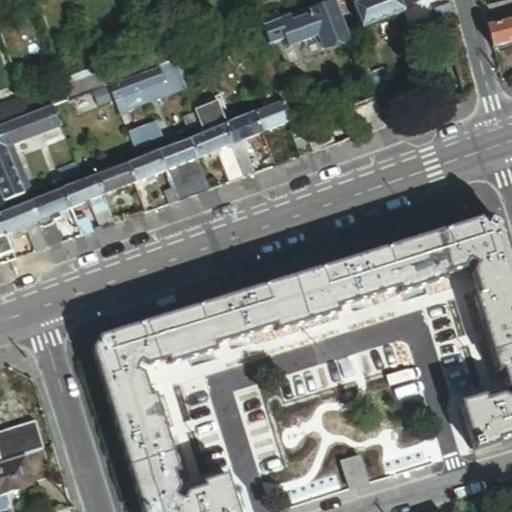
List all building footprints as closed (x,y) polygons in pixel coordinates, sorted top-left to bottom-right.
[(262,0),(251,4),(258,23),(270,19),(263,0),(262,0)] [(339,0),(334,2),(341,22),(344,28),(356,23),(352,14),(358,12),(365,29),(405,14),(399,0),(339,0)] [(446,0),(403,0),(406,8),(427,0),(428,0),(431,6),(446,0)] [(341,22),(334,2),(265,28),(272,47),(287,42),(290,50),(320,39),(317,31),(341,22)] [(487,29),(511,22),(511,2),(482,10),(487,29)] [(320,39),(324,50),(349,40),(344,28),(341,22),(317,31),(320,39)] [(511,22),(487,29),(492,50),(511,45),(511,22)] [(157,69),(175,62),(168,44),(151,50),(157,69)] [(275,56),(260,62),(278,108),(293,103),(275,56)] [(186,92),(175,62),(157,69),(157,70),(110,87),(123,121),(129,118),(128,115),(186,92)] [(383,131),(402,123),(382,71),(363,78),(372,102),(383,131)] [(67,104),(105,89),(100,76),(63,90),(67,104)] [(442,109),(454,105),(443,77),(431,81),(442,109)] [(360,139),(383,131),(372,102),(349,112),(360,139)] [(305,159),(313,155),(293,103),(278,108),(256,117),(263,137),(292,126),(294,132),(305,159)] [(226,129),(217,105),(195,114),(201,129),(204,137),(226,129)] [(0,128),(29,118),(25,108),(0,117),(0,128)] [(63,127),(55,108),(29,118),(0,128),(0,138),(24,198),(30,195),(11,147),(63,127)] [(263,137),(256,117),(226,129),(244,180),(254,176),(245,151),(247,150),(245,145),(263,137)] [(244,180),(226,129),(204,137),(192,142),(199,163),(218,156),(229,186),(244,180)] [(136,154),(162,144),(158,132),(132,143),(136,154)] [(294,132),(288,135),(298,161),(305,159),(294,132)] [(24,198),(0,138),(0,197),(3,206),(24,198)] [(199,163),(192,142),(159,155),(167,176),(172,191),(177,204),(210,192),(199,163)] [(167,176),(159,155),(127,168),(135,188),(167,176)] [(61,183),(82,175),(79,167),(58,175),(61,183)] [(135,188),(127,168),(97,180),(104,201),(135,188)] [(104,201),(97,180),(64,193),(71,214),(89,207),(104,201)] [(169,207),(177,204),(172,191),(164,194),(169,207)] [(71,214),(64,193),(31,206),(47,250),(62,245),(55,224),(59,222),(58,219),(71,214)] [(113,227),(104,201),(89,207),(98,232),(113,227)] [(47,250),(31,206),(0,218),(0,219),(7,239),(26,231),(35,254),(47,250)] [(7,239),(0,219),(0,259),(13,254),(7,239)] [(80,239),(90,235),(85,221),(75,225),(80,239)] [(511,439),(511,267),(511,266),(509,257),(501,230),(488,223),(100,342),(95,356),(141,511),(235,511),(226,481),(203,488),(204,492),(187,497),(183,504),(180,504),(176,502),(175,500),(178,492),(174,476),(179,474),(156,399),(152,400),(145,378),(139,375),(137,373),(139,367),(142,367),(149,369),(166,363),(168,368),(214,354),(213,349),(273,331),(275,335),(328,319),(326,314),(396,293),(397,298),(444,283),(443,279),(464,273),(465,272),(470,264),(472,263),(478,266),(478,269),(474,276),(481,300),(475,301),(496,377),(504,375),(509,396),(511,396),(511,403),(510,406),(508,406),(502,403),(486,407),(484,402),(461,409),(475,455),(500,448),(499,444),(511,439)] [(0,464),(24,458),(25,457),(42,452),(34,425),(0,435),(0,464)] [(25,457),(33,485),(52,479),(44,451),(42,452),(25,457)] [(0,511),(6,511),(9,507),(6,497),(34,488),(33,485),(25,457),(24,458),(0,464),(0,511)] [(358,463),(340,468),(348,493),(366,487),(358,463)]
